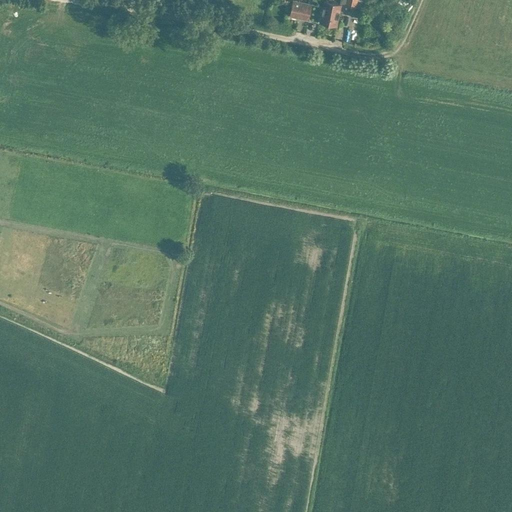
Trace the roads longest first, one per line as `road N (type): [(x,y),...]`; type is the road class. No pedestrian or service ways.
road 1 (unclassified): [(331,48),(75,0)]
road 2 (track): [(418,0),(391,53),(331,48)]
